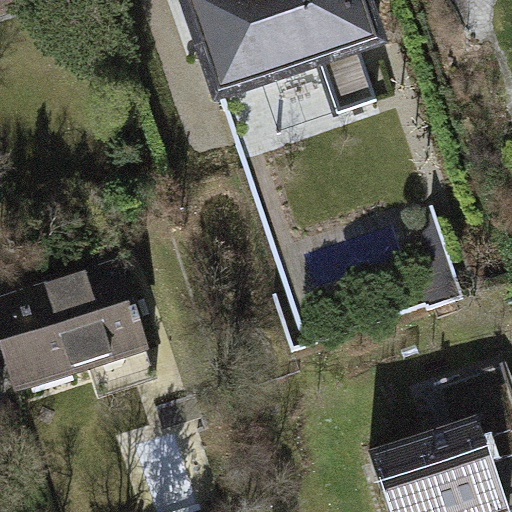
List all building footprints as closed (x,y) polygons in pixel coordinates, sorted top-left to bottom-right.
[(53,0),(0,0),(0,22),(55,9),(53,0)] [(392,50),(374,0),(177,0),(215,108),(324,71),(340,117),(379,103),(364,60),(392,50)] [(159,275),(3,323),(29,408),(108,384),(121,424),(198,400),(159,275)] [(0,304),(1,309),(57,297),(53,278),(0,289),(0,304)] [(453,434),(369,461),(385,511),(509,511),(495,469),(511,463),(511,398),(503,371),(439,392),(453,434)]
